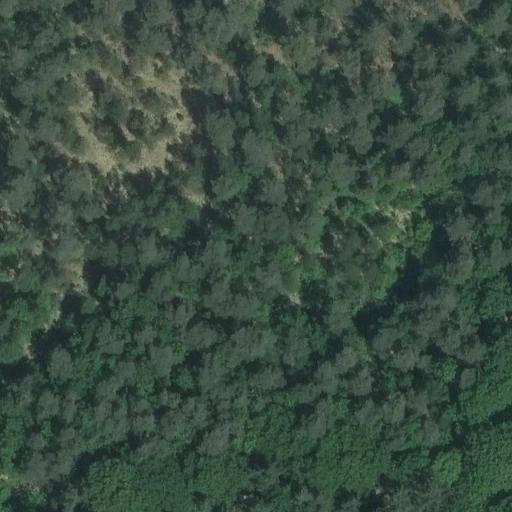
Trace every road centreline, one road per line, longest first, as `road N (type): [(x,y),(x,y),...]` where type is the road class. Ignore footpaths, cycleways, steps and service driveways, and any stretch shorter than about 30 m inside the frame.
road 1 (track): [(0,495),(453,472)]
road 2 (track): [(441,511),(511,256)]
